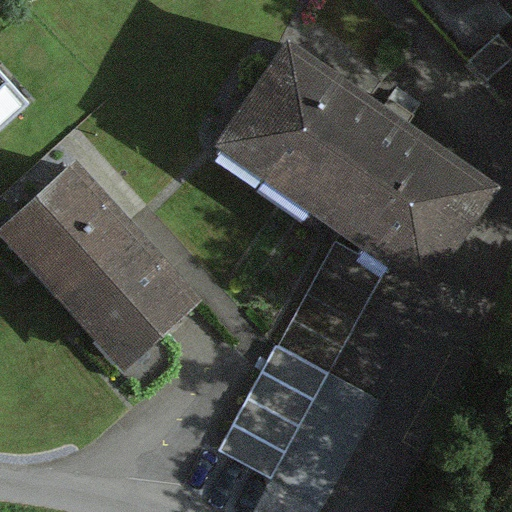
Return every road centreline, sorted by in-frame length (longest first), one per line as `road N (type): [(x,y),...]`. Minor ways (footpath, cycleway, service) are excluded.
road 1 (residential): [(355,511),(491,258)]
road 2 (residential): [(0,487),(126,511)]
